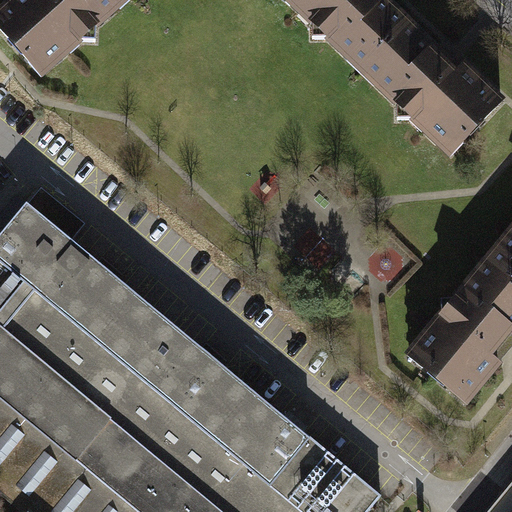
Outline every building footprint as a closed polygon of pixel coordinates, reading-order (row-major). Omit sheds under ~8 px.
[(24,0),(0,22),(0,24),(55,84),(145,2),(143,0),(24,0)] [(384,0),(284,0),(375,84),(422,32),(384,0)] [(425,37),(375,87),(458,167),(509,114),(425,37)] [(372,511),(383,499),(308,437),(28,206),(0,239),(0,483),(34,511),(372,511)] [(511,233),(488,263),(511,282),(511,233)] [(511,338),(511,282),(488,263),(409,360),(466,407),(498,368),(491,363),(511,338)] [(511,511),(511,487),(491,511),(511,511)]
